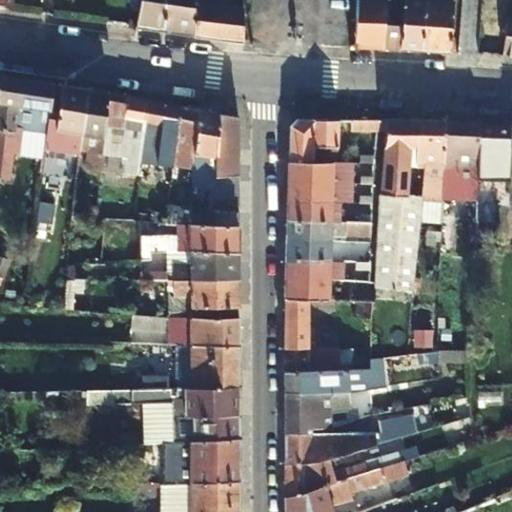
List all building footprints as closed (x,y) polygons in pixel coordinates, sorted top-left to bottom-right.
[(161,28),(160,0),(133,0),(133,24),(133,27),(162,31),(161,28)] [(160,0),(161,28),(162,31),(193,35),(193,32),(190,0),(160,0)] [(239,38),(238,7),(217,3),(217,0),(190,0),(193,32),(193,35),(239,41),(239,38)] [(354,47),(378,49),(378,46),(381,0),(357,0),(354,44),(354,47)] [(378,49),(399,50),(402,1),(387,0),(381,0),(378,46),(378,49)] [(401,0),(402,1),(399,50),(419,51),(424,0),(401,0)] [(424,0),(419,51),(447,54),(450,0),(424,0)] [(511,21),(503,20),(499,55),(511,56),(511,21)] [(0,152),(8,153),(13,117),(33,121),(35,111),(48,113),(51,88),(52,86),(0,77),(0,152)] [(79,135),(84,91),(68,88),(52,86),(51,88),(48,113),(39,171),(74,177),(77,150),(63,148),(66,133),(79,135)] [(103,117),(106,95),(84,91),(79,135),(77,150),(85,151),(83,177),(94,178),(98,151),(103,117)] [(138,151),(140,140),(146,105),(147,102),(129,99),(106,95),(103,117),(98,151),(125,153),(124,172),(136,174),(137,164),(138,151)] [(179,111),(179,108),(147,102),(146,105),(140,140),(155,143),(153,154),(138,151),(137,164),(168,170),(171,156),(179,111)] [(171,156),(192,159),(197,114),(197,111),(189,110),(179,108),(179,111),(171,156)] [(209,177),(212,177),(213,174),(216,117),(216,114),(197,111),(197,114),(192,159),(190,178),(208,182),(209,177)] [(233,178),(235,178),(235,118),(216,114),(216,117),(213,174),(212,177),(233,178)] [(286,129),(285,162),(288,163),(312,163),(313,148),(334,148),(336,120),(295,119),(286,129)] [(350,131),(373,132),(374,123),(374,120),(350,120),(350,131)] [(376,244),(375,274),(407,275),(419,197),(404,197),(406,167),(417,167),(417,121),(382,120),(382,123),(378,196),(377,223),(376,244)] [(439,195),(441,168),(443,122),(417,121),(417,167),(423,168),(422,195),(439,195)] [(477,158),(477,148),(478,125),(478,122),(443,122),(441,168),(476,169),(477,158)] [(511,126),(478,125),(477,148),(511,150),(511,126)] [(140,140),(138,151),(153,154),(155,143),(140,140)] [(85,151),(77,150),(74,177),(83,177),(85,151)] [(288,163),(285,162),(285,182),(287,182),(329,184),(330,164),(312,163),(288,163)] [(371,185),(371,176),(346,174),(345,184),(368,185),(371,185)] [(233,178),(212,177),(209,177),(208,182),(207,197),(233,198),(236,198),(235,178),(233,178)] [(329,202),(329,184),(287,182),(285,182),(284,201),(287,201),(329,202)] [(368,185),(345,184),(345,193),(370,194),(371,185),(368,185)] [(207,212),(211,213),(233,213),(236,213),(236,198),(233,198),(207,197),(207,212)] [(287,201),(284,201),(284,220),(287,221),(328,222),(329,202),(287,201)] [(474,224),(475,202),(461,201),(460,222),(474,224)] [(345,212),(344,222),(369,223),(369,221),(369,213),(345,212)] [(233,213),(211,213),(210,223),(210,225),(233,226),(236,226),(236,213),(233,213)] [(163,224),(174,224),(185,224),(186,222),(186,216),(164,214),(163,221),(163,224)] [(287,221),(284,220),(283,240),(286,240),(327,241),(328,222),(287,221)] [(369,223),(344,222),(343,233),(368,235),(369,223)] [(146,251),(164,251),(233,252),(236,253),(236,226),(233,226),(210,225),(185,224),(174,224),(174,236),(137,237),(137,260),(146,259),(146,251)] [(283,240),(283,259),(286,259),(327,260),(327,241),(286,240),(283,240)] [(137,282),(169,281),(234,280),(236,280),(236,253),(233,252),(164,251),(163,273),(137,273),(137,282)] [(366,262),(367,253),(344,252),(343,261),(363,262),(366,262)] [(283,259),(282,278),(285,278),(326,279),(327,260),(286,259),(283,259)] [(363,262),(343,261),(343,270),(365,272),(366,262),(363,262)] [(371,300),(372,291),(350,290),(349,292),(336,291),(336,280),(326,279),(285,278),(282,278),(282,300),(306,300),(371,300)] [(234,280),(169,281),(169,297),(187,297),(187,319),(234,319),(236,319),(236,280),(234,280)] [(284,371),(303,371),(304,347),(311,347),(311,328),(306,327),(306,300),(282,300),(282,316),(282,372),(284,371)] [(161,318),(128,316),(127,337),(140,338),(140,332),(160,333),(161,318)] [(234,319),(187,319),(171,319),(171,344),(175,344),(188,345),(234,346),(236,346),(236,319),(234,319)] [(234,346),(188,345),(187,366),(178,366),(177,377),(139,378),(138,389),(234,387),(237,387),(236,346),(234,346)] [(381,387),(382,356),(370,356),(370,359),(369,369),(369,383),(370,389),(381,387)] [(282,372),(282,393),(285,393),(327,393),(342,393),(342,383),(369,383),(369,369),(303,371),(284,371),(282,372)] [(138,389),(126,389),(127,399),(156,399),(157,403),(178,403),(179,417),(234,414),(237,414),(237,399),(237,387),(234,387),(138,389)] [(326,427),(348,421),(347,412),(328,411),(327,393),(285,393),(282,393),(282,432),(285,432),(311,432),(309,427),(326,427)] [(234,414),(179,417),(128,418),(128,427),(168,427),(169,429),(175,430),(176,443),(187,442),(234,438),(237,438),(237,414),(234,414)] [(327,456),(374,443),(371,433),(311,432),(285,432),(282,432),(282,440),(282,462),(285,462),(305,462),(327,456)] [(234,438),(187,442),(187,482),(235,481),(238,481),(237,438),(234,438)] [(282,462),(282,496),(285,496),(332,481),(327,456),(305,462),(285,462),(282,462)] [(353,467),(354,475),(376,468),(379,467),(376,460),(353,467)] [(330,511),(329,506),(350,499),(348,492),(380,482),(376,468),(354,475),(332,481),(285,496),(282,496),(282,511),(330,511)] [(238,505),(238,481),(235,481),(187,482),(157,482),(157,491),(173,492),(174,505),(235,505),(238,505)]
